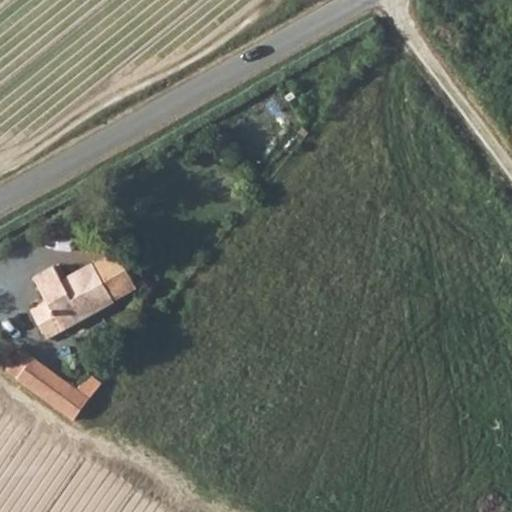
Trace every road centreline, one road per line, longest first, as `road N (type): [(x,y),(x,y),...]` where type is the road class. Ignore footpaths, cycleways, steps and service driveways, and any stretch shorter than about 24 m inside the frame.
road 1 (unclassified): [(0,199),(362,0)]
road 2 (track): [(397,0),(511,149)]
